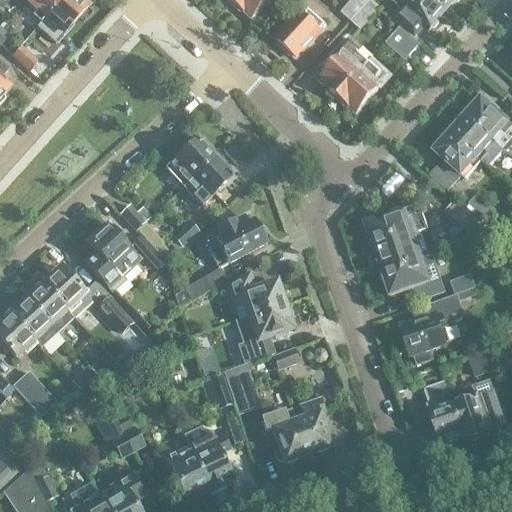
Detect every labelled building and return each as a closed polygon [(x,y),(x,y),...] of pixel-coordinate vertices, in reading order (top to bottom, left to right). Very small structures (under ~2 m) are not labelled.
[(31,0),(27,4),(37,14),(33,19),(40,25),(63,0),(31,0)] [(76,0),(63,0),(40,25),(37,29),(55,45),(87,10),(76,0)] [(272,0),(238,0),(235,4),(254,21),(272,0)] [(322,33),(321,33),(332,22),(308,0),(299,0),(268,34),(297,60),(322,33)] [(352,25),(372,3),(369,0),(346,0),(350,4),(341,15),(352,25)] [(447,14),(431,0),(393,0),(402,8),(430,33),(447,14)] [(431,0),(447,14),(458,0),(431,0)] [(381,10),(374,4),(372,3),(352,25),(361,32),(381,10)] [(405,63),(420,46),(401,29),(386,46),(405,63)] [(0,47),(1,49),(10,39),(0,30),(0,47)] [(326,69),(330,73),(321,82),(340,99),(369,66),(357,55),(360,51),(350,43),(326,69)] [(29,75),(39,64),(21,49),(11,59),(29,75)] [(0,101),(10,90),(0,80),(8,72),(0,64),(0,101)] [(369,66),(340,99),(358,115),(383,88),(375,82),(381,76),(369,66)] [(511,126),(483,100),(467,118),(507,154),(511,148),(511,126)] [(507,154),(467,118),(451,135),(482,164),(489,169),(504,153),(506,155),(507,154)] [(482,164),(451,135),(435,154),(444,162),(430,178),(448,193),(462,178),(473,167),(476,170),(482,164)] [(178,177),(188,187),(218,159),(204,144),(201,147),(197,143),(167,171),(175,180),(178,177)] [(218,159),(188,187),(198,197),(194,201),(203,209),(233,181),(229,177),(232,174),(218,159)] [(466,209),(483,224),(495,233),(497,230),(485,220),(493,211),(477,197),(466,209)] [(481,227),(454,203),(445,213),(469,235),(471,241),(485,236),(481,227)] [(146,225),(152,219),(143,210),(137,215),(130,208),(119,218),(135,235),(146,225)] [(366,226),(375,251),(414,238),(409,223),(414,222),(410,211),(366,226)] [(206,247),(211,259),(218,271),(228,266),(265,247),(254,225),(248,228),(244,221),(234,226),(234,225),(220,232),(223,238),(206,247)] [(182,250),(199,234),(189,224),(172,239),(182,250)] [(99,231),(88,241),(90,243),(87,246),(96,255),(85,265),(112,294),(123,284),(119,279),(138,262),(107,228),(102,233),(99,231)] [(414,238),(375,251),(383,275),(422,261),(414,238)] [(422,261),(383,275),(391,299),(430,286),(422,261)] [(61,270),(43,286),(68,314),(75,322),(93,306),(121,337),(133,326),(95,283),(83,295),(61,270)] [(161,299),(173,291),(159,271),(147,279),(161,299)] [(412,358),(413,358),(417,369),(435,363),(431,352),(446,347),(441,332),(446,330),(466,318),(458,298),(476,291),(471,278),(450,286),(455,298),(433,306),(438,321),(403,332),(412,358)] [(193,305),(211,294),(203,280),(175,298),(179,310),(192,303),(193,305)] [(246,309),(250,321),(285,308),(277,285),(237,299),(241,311),(246,309)] [(68,314),(43,286),(26,302),(51,329),(68,314)] [(199,314),(217,303),(211,294),(193,305),(199,314)] [(51,329),(26,302),(9,317),(33,345),(51,329)] [(285,308),(250,321),(254,334),(249,335),(253,346),(293,332),(285,308)] [(33,345),(9,317),(0,325),(0,343),(16,361),(33,345)] [(298,366),(293,351),(272,359),(277,373),(298,366)] [(475,381),(491,375),(483,353),(467,358),(475,381)] [(100,381),(117,366),(107,356),(90,371),(97,379),(100,381)] [(223,375),(240,369),(236,356),(216,363),(220,376),(222,376),(223,375)] [(246,367),(240,369),(223,375),(232,399),(255,392),(246,367)] [(425,390),(446,382),(441,368),(420,375),(425,390)] [(33,402),(44,392),(29,375),(17,385),(33,402)] [(233,409),(225,387),(222,376),(220,376),(207,380),(209,384),(201,386),(209,411),(217,409),(218,413),(233,409)] [(0,399),(3,396),(4,397),(10,391),(1,382),(0,382),(0,399)] [(85,400),(92,393),(82,382),(75,389),(85,400)] [(486,398),(469,404),(467,398),(455,403),(457,408),(454,409),(465,441),(466,443),(491,435),(483,413),(491,410),(486,398)] [(302,417),(295,420),(308,459),(332,450),(331,448),(334,445),(335,441),(334,439),(332,436),(329,435),(326,435),(320,417),(326,415),(321,402),(300,410),(302,417)] [(441,450),(465,441),(454,409),(440,414),(437,407),(427,410),(441,450)] [(133,456),(119,428),(118,429),(111,416),(98,423),(109,445),(111,444),(121,463),(133,456)] [(273,434),(279,451),(276,453),(275,457),(276,460),(277,463),(280,464),(284,464),(285,467),(308,459),(295,420),(286,423),(284,416),(263,423),(267,436),(273,434)] [(130,422),(119,428),(133,456),(146,449),(135,429),(134,430),(130,422)] [(231,483),(220,459),(230,454),(220,433),(200,444),(204,453),(192,459),(209,494),(231,483)] [(0,496),(23,475),(16,468),(19,465),(11,450),(5,455),(4,454),(0,458),(0,496)] [(188,450),(176,455),(166,461),(187,505),(209,494),(192,459),(188,450)] [(28,472),(45,506),(58,499),(48,479),(41,465),(28,472)] [(48,511),(45,506),(28,472),(2,496),(13,511),(48,511)] [(135,511),(133,508),(147,500),(134,477),(110,491),(115,501),(104,507),(107,511),(135,511)] [(107,511),(104,507),(95,511),(93,511),(80,489),(58,502),(63,511),(107,511)]
